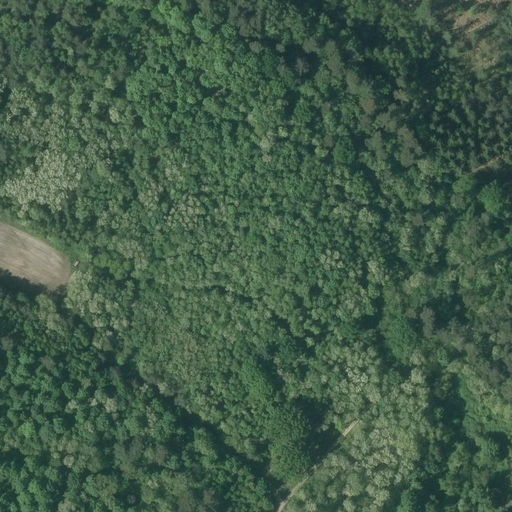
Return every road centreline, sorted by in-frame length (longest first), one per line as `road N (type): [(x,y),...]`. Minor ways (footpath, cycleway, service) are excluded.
road 1 (track): [(0,295),(65,320),(116,376),(151,394),(286,504)]
road 2 (track): [(511,276),(359,417),(280,511)]
